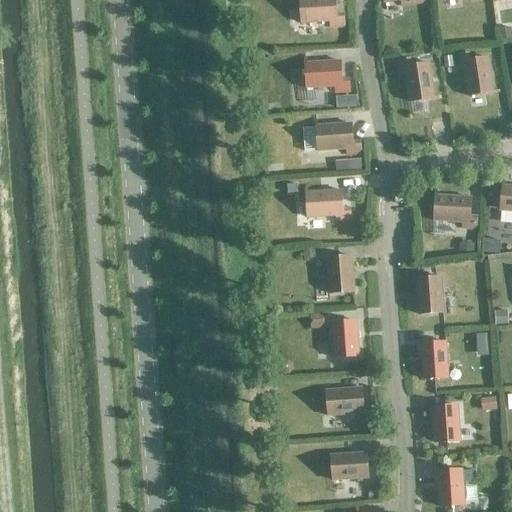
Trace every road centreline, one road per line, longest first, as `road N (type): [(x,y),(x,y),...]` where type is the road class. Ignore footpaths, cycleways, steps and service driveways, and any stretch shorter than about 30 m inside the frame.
road 1 (unclassified): [(120,0),(157,511)]
road 2 (residential): [(403,511),(383,229),(387,168)]
road 3 (residential): [(364,0),(387,168)]
road 4 (residential): [(387,168),(511,149)]
